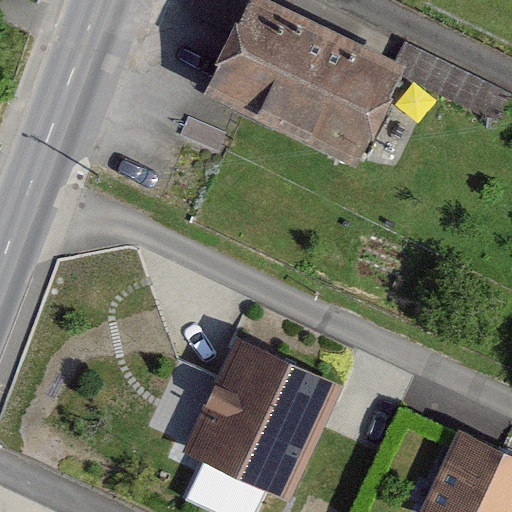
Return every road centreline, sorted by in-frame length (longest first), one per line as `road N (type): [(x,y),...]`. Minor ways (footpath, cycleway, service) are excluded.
road 1 (residential): [(37,188),(511,409)]
road 2 (tertiary): [(106,0),(37,188)]
